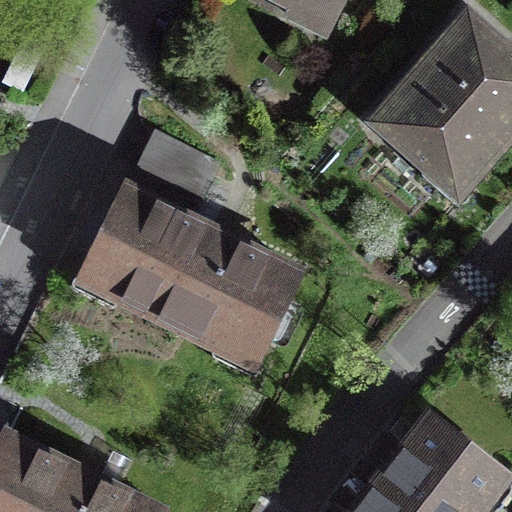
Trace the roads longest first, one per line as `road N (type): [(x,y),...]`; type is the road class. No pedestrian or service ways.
road 1 (residential): [(284,511),(511,233)]
road 2 (residential): [(152,0),(0,313)]
